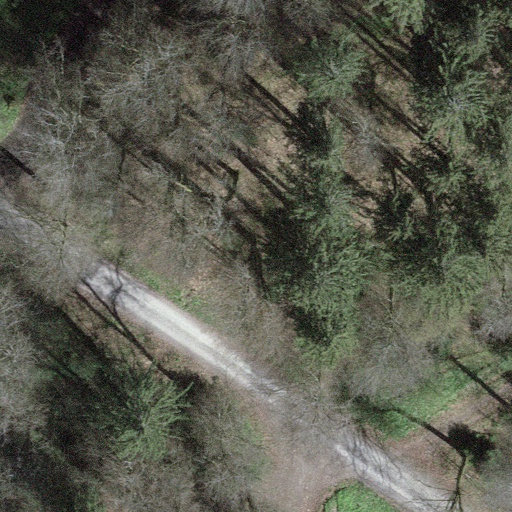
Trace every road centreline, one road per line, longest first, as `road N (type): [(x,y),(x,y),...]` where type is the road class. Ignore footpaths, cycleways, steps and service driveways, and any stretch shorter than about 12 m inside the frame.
road 1 (track): [(453,511),(70,234),(0,198)]
road 2 (track): [(373,453),(252,511)]
